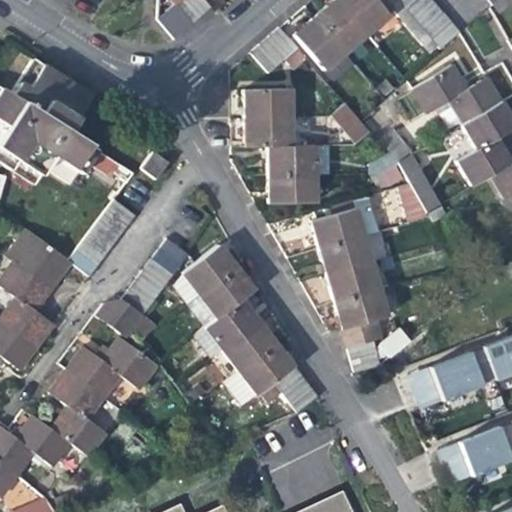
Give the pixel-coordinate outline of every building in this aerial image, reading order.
[(164,0),(170,7),(171,8),(180,1),(179,0),(164,0)] [(188,28),(198,20),(181,0),(180,0),(180,1),(171,8),(188,28)] [(199,0),(181,0),(198,20),(209,11),(199,0)] [(336,0),(336,1),(365,35),(384,19),(368,0),(336,0)] [(380,0),(380,1),(389,11),(401,0),(380,0)] [(413,0),(401,0),(389,11),(397,21),(404,14),(417,4),(413,0)] [(421,0),(417,4),(404,14),(413,24),(433,6),(427,0),(421,0)] [(483,0),(484,1),(491,9),(501,0),(483,0)] [(511,7),(511,4),(508,0),(501,0),(491,9),(497,17),(499,19),(511,7)] [(325,10),(314,20),(343,54),(365,35),(336,1),(325,10)] [(413,24),(420,33),(441,16),(433,6),(413,24)] [(169,44),(188,28),(171,8),(170,7),(151,22),(169,44)] [(445,20),(441,16),(420,33),(429,43),(450,26),(445,20)] [(322,72),(343,54),(314,20),(304,28),(293,38),(322,72)] [(459,36),(450,26),(429,43),(433,49),(438,53),(459,36)] [(278,28),(270,36),(286,56),(295,48),(278,28)] [(270,36),(259,45),(276,65),(286,56),(270,36)] [(266,73),(276,65),(259,45),(250,53),(266,73)] [(297,52),(285,64),(293,72),(304,61),(297,52)] [(49,158),(78,177),(94,152),(65,134),(88,98),(64,83),(32,62),(8,97),(0,91),(0,125),(2,127),(0,130),(0,166),(31,186),(49,158)] [(459,123),(460,125),(498,102),(485,81),(465,92),(461,85),(451,68),(413,90),(426,114),(434,109),(446,130),(459,123)] [(286,92),(240,92),(240,107),(240,118),(286,117),(286,92)] [(468,184),(488,172),(507,161),(494,139),(511,128),(511,125),(506,116),(498,102),(460,125),(475,150),(455,162),(468,184)] [(286,117),(240,118),(240,121),(240,131),(240,145),(264,145),(287,145),(286,117)] [(347,129),(356,139),(363,133),(354,123),(347,129)] [(375,140),(394,164),(409,154),(389,129),(375,140)] [(309,144),(287,145),(264,145),(264,162),(264,173),(310,174),(309,144)] [(439,201),(409,154),(394,164),(399,173),(405,185),(416,203),(421,212),(439,201)] [(151,155),(139,172),(155,184),(158,186),(169,169),(151,155)] [(511,157),(507,161),(488,172),(502,197),(511,191),(511,157)] [(388,161),(376,168),(379,173),(387,187),(398,181),(388,161)] [(311,203),(310,174),(264,173),(265,191),(265,203),(311,203)] [(412,203),(416,203),(405,185),(391,189),(400,222),(416,217),(412,203)] [(110,199),(103,210),(124,226),(131,216),(110,199)] [(312,238),(315,249),(358,236),(375,231),(368,207),(309,223),(312,238)] [(424,214),(429,223),(442,215),(436,207),(424,214)] [(103,210),(95,219),(116,235),(124,226),(103,210)] [(95,219),(88,230),(108,246),(116,235),(95,219)] [(5,258),(12,263),(9,267),(0,279),(0,289),(14,299),(0,317),(0,321),(33,346),(49,325),(31,312),(46,292),(68,263),(64,261),(24,230),(5,258)] [(108,246),(88,230),(80,240),(101,256),(108,246)] [(366,262),(358,236),(315,249),(320,264),(323,275),(366,262)] [(101,256),(80,240),(72,251),(93,267),(101,256)] [(156,250),(177,266),(185,255),(164,240),(156,250)] [(170,276),(177,266),(156,250),(149,259),(170,276)] [(170,290),(183,307),(230,270),(224,261),(215,250),(177,278),(178,280),(170,290)] [(93,267),(72,251),(64,261),(68,263),(86,277),(93,267)] [(163,286),(170,276),(149,259),(141,270),(163,286)] [(374,289),(366,262),(323,275),(327,292),(330,302),(374,289)] [(155,296),(163,286),(141,270),(133,280),(155,296)] [(183,307),(200,330),(238,302),(248,294),(240,283),(230,270),(183,307)] [(147,306),(155,296),(133,280),(126,290),(147,306)] [(382,316),(374,289),(330,302),(336,322),(339,335),(364,328),(362,322),(382,316)] [(126,290),(118,301),(140,317),(141,315),(147,306),(126,290)] [(125,337),(131,328),(140,317),(118,301),(115,304),(110,301),(105,301),(101,303),(90,317),(122,341),(125,337)] [(247,313),(238,302),(200,330),(217,352),(255,324),(247,313)] [(155,327),(141,315),(140,317),(131,328),(140,339),(155,327)] [(23,360),(33,346),(0,321),(0,357),(16,370),(23,360)] [(263,336),(255,324),(217,352),(234,374),(271,346),(263,336)] [(144,344),(140,339),(131,328),(125,337),(140,349),(144,344)] [(338,336),(341,348),(368,340),(364,328),(339,335),(338,336)] [(377,342),(386,353),(400,341),(391,330),(377,342)] [(511,371),(511,333),(509,335),(506,336),(503,337),(481,346),(482,348),(494,378),(511,371)] [(341,348),(346,361),(372,352),(368,340),(341,348)] [(80,350),(65,370),(101,398),(117,377),(137,392),(154,369),(116,341),(106,354),(99,364),(80,350)] [(264,401),(278,391),(271,381),(288,368),(283,361),(271,346),(234,374),(251,395),(256,390),(264,401)] [(494,378),(482,348),(468,354),(467,351),(453,357),(443,360),(435,364),(427,367),(440,399),(494,378)] [(376,363),(372,352),(346,361),(349,372),(376,363)] [(291,365),(288,368),(271,381),(278,391),(279,392),(300,377),(291,365)] [(426,368),(405,376),(418,409),(439,400),(426,368)] [(67,408),(51,429),(67,441),(88,456),(104,435),(84,420),(101,398),(65,370),(54,383),(46,394),(67,408)] [(307,387),(300,377),(279,392),(286,403),(307,387)] [(313,396),(307,387),(286,403),(293,412),(313,396)] [(49,465),(67,441),(51,429),(30,414),(20,427),(12,438),(0,428),(0,462),(14,474),(31,452),(49,465)] [(511,457),(511,425),(511,423),(497,428),(496,426),(472,435),(466,438),(457,441),(469,474),(511,457)] [(455,442),(434,450),(447,483),(468,475),(455,442)] [(0,492),(14,474),(0,462),(0,492)] [(187,511),(183,503),(164,511),(354,511),(345,491),(299,511),(229,511),(226,505),(211,511),(187,511)] [(55,511),(50,500),(48,499),(16,511),(55,511)]
